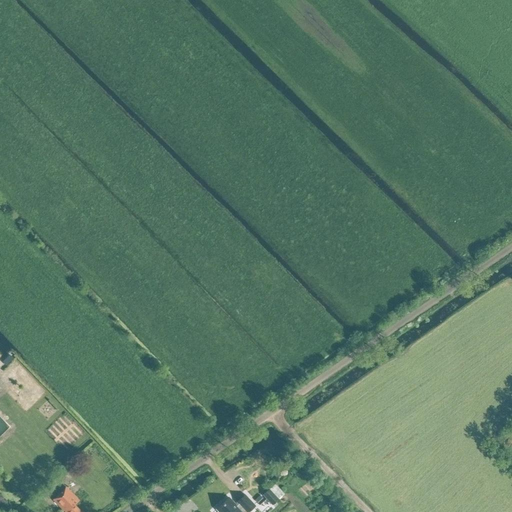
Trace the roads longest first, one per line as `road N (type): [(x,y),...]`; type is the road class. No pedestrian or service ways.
road 1 (unclassified): [(122,511),(511,243)]
road 2 (track): [(273,408),(368,511)]
